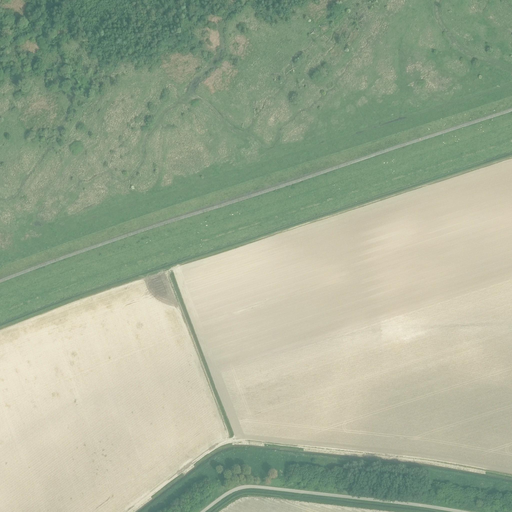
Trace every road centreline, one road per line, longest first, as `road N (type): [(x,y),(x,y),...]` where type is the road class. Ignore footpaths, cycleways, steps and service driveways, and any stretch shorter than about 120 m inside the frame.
road 1 (track): [(511,141),(0,312)]
road 2 (unclassified): [(450,511),(251,486)]
